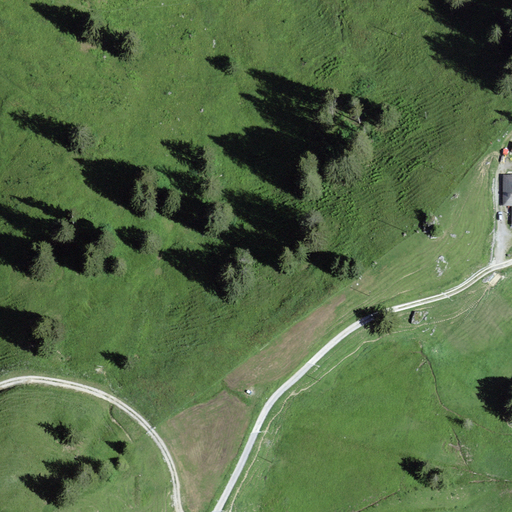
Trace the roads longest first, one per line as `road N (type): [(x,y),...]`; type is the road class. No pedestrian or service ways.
road 1 (track): [(511,262),(372,317),(331,344),(271,400),(216,511)]
road 2 (track): [(179,511),(168,461),(148,428),(116,402),(33,378),(0,386)]
